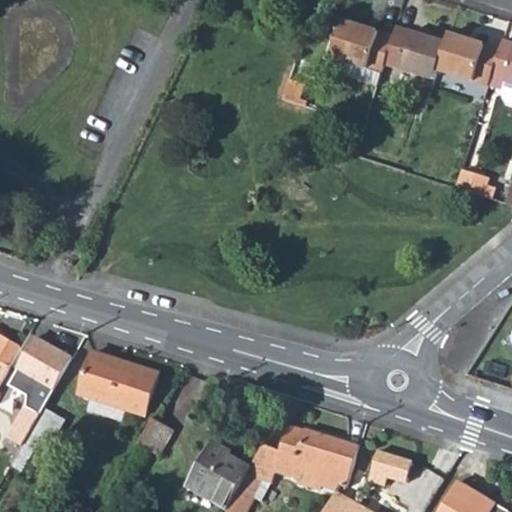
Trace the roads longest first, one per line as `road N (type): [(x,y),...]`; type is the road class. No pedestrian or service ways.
road 1 (tertiary): [(374,372),(325,372),(0,278)]
road 2 (residential): [(410,355),(428,325),(511,259)]
